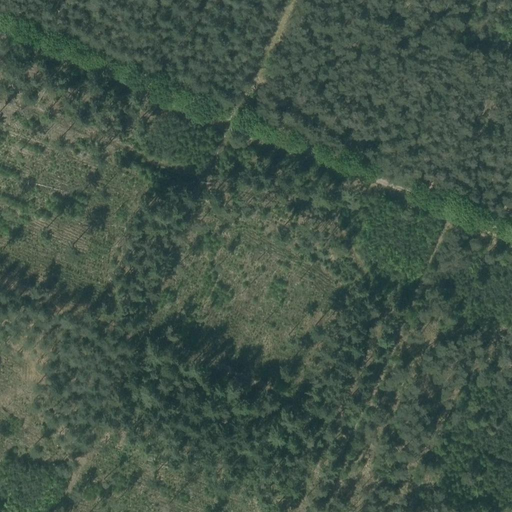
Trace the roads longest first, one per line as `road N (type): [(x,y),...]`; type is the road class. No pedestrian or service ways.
road 1 (track): [(0,23),(436,208)]
road 2 (track): [(436,208),(309,511)]
